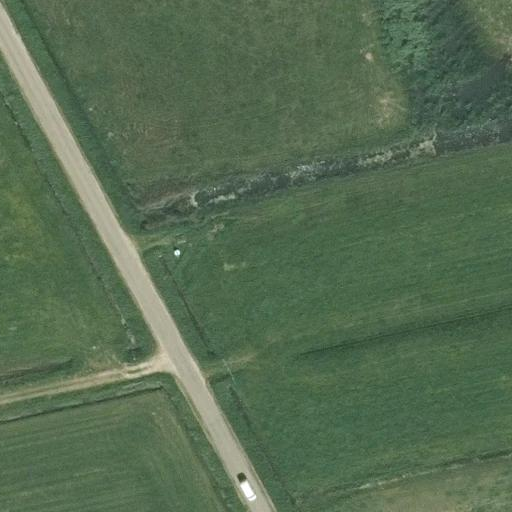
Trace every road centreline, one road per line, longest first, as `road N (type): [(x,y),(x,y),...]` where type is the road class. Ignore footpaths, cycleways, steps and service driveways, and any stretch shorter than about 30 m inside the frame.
road 1 (unclassified): [(258,511),(0,27)]
road 2 (track): [(0,397),(176,357)]
